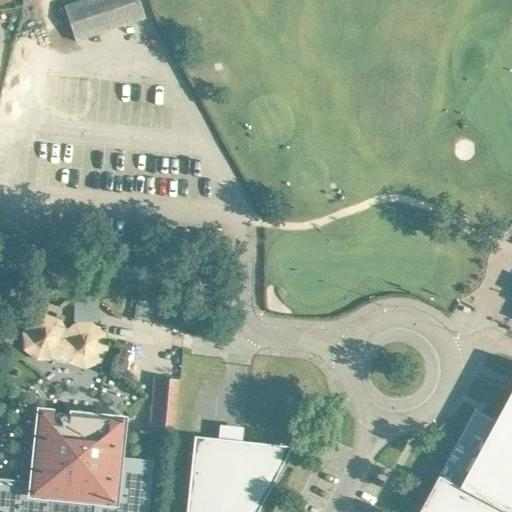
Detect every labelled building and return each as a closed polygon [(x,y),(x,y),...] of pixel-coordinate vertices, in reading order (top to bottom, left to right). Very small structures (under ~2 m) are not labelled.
[(144,19),(139,2),(138,0),(87,0),(64,8),(75,42),(144,19)] [(162,344),(168,330),(172,320),(132,303),(122,327),(162,344)] [(178,381),(158,379),(154,427),(174,429),(178,381)] [(511,511),(511,388),(494,422),(474,412),(476,409),(475,408),(418,511),(511,511)] [(147,511),(152,466),(112,462),(112,455),(111,448),(109,442),(105,436),(100,431),(95,427),(89,424),(82,422),(75,422),(68,423),(62,425),(56,428),(50,433),(46,438),(43,445),(41,451),(40,458),(41,465),(43,472),(42,483),(0,479),(0,511),(147,511)] [(257,511),(292,447),(243,442),(194,437),(185,511),(257,511)]
